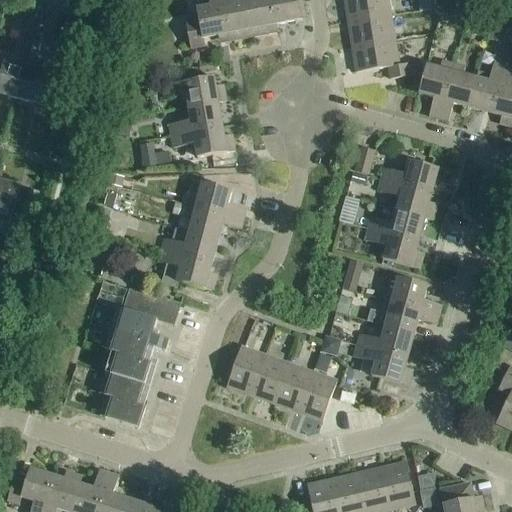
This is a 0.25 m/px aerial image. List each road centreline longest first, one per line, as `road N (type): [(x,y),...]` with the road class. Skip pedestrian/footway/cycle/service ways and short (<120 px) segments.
road 1 (residential): [(171,471),(215,316),(273,250),(307,104)]
road 2 (residential): [(502,177),(437,400),(420,425)]
road 3 (residential): [(420,425),(211,477)]
road 4 (residential): [(502,177),(470,149),(307,104)]
road 5 (residential): [(171,471),(0,419)]
